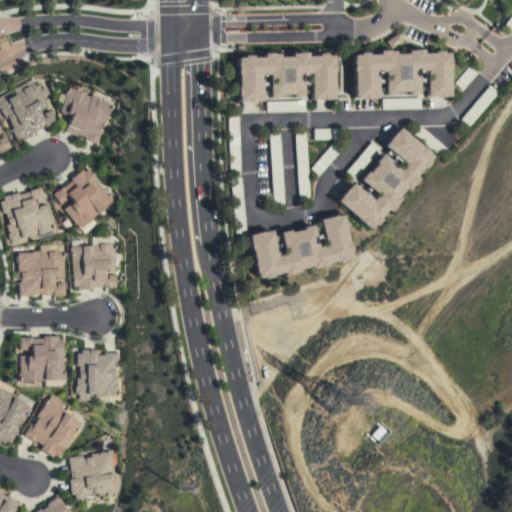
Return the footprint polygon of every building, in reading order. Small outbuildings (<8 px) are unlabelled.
[(511,29),(510,32),(502,25),(511,13),(511,29)] [(0,33),(11,53),(0,58),(0,33)] [(448,96),(424,97),(424,82),(420,82),(420,81),(416,82),(416,93),(406,94),(406,91),(393,92),(393,94),(382,94),(382,82),(379,82),(379,84),(375,84),(375,98),(351,99),(351,72),(350,72),(349,61),(351,60),(350,55),(357,55),(357,52),(366,52),(366,54),(376,54),(376,50),(386,50),(386,51),(392,51),(392,54),(404,54),(404,51),(410,51),(410,49),(420,49),(420,53),(432,53),(432,51),(440,51),(440,53),(447,52),(447,58),(448,58),(448,69),(447,69),(448,96)] [(308,85),(304,85),(304,84),(300,84),(300,96),(290,96),(290,94),(277,95),(277,97),(267,97),(266,86),(258,86),(259,101),(251,101),(242,102),(242,101),(236,101),(236,96),(235,96),(235,87),(236,87),(235,74),(234,74),(234,63),(235,63),(235,58),(241,58),(241,56),(249,55),(249,58),(261,57),(260,53),(270,53),(270,54),(277,53),(277,57),(289,57),(289,54),(294,53),(294,52),(304,52),(304,56),(315,56),(315,54),(324,53),(324,56),(331,55),(331,61),(332,61),(332,72),(331,72),(332,99),(325,99),(325,100),(317,100),(317,99),(308,100),(308,85)] [(461,90),(453,83),(467,66),(476,73),(461,90)] [(33,78),(36,85),(38,85),(40,89),(39,90),(47,105),(46,106),(46,107),(42,109),(41,108),(37,111),(41,119),(44,117),(42,114),(50,110),(56,121),(44,127),(44,126),(34,131),(35,134),(21,141),(20,138),(16,140),(16,139),(15,139),(10,129),(12,128),(6,117),(4,119),(0,111),(0,96),(4,94),(7,98),(15,94),(13,89),(33,78)] [(467,126),(459,119),(488,85),(497,92),(467,126)] [(97,144),(84,139),(84,138),(78,136),(79,135),(77,134),(76,136),(64,131),(70,115),(59,111),(63,103),(57,101),(60,93),(65,95),(67,89),(68,89),(69,87),(83,93),(83,94),(91,97),(92,95),(98,97),(98,98),(112,104),(111,106),(113,107),(110,113),(109,113),(102,129),(100,128),(99,131),(101,132),(97,144)] [(380,110),(380,99),(419,98),(419,109),(380,110)] [(303,100),(304,112),(264,113),(264,101),(303,100)] [(226,115),(237,115),(239,171),(228,171),(226,115)] [(445,148),(437,157),(412,135),(419,126),(445,148)] [(335,128),(335,140),(312,140),(312,129),(335,128)] [(360,193),(364,189),(366,187),(357,179),(364,172),(366,174),(374,164),(372,162),(379,154),(388,161),(391,158),(390,158),(392,155),(381,146),(386,140),(386,139),(392,133),(396,128),(417,146),(418,145),(426,152),(425,153),(429,156),(425,161),(427,162),(421,169),(420,167),(412,176),(415,179),(409,186),(408,186),(404,190),(402,188),(394,197),(396,199),(392,204),(393,205),(387,212),(384,209),(377,218),(378,219),(373,226),(371,224),(367,229),(363,226),(362,226),(354,220),(355,219),(334,201),(338,196),(338,195),(343,188),(344,189),(349,183),(360,193)] [(0,129),(1,131),(0,131),(0,138),(3,136),(10,147),(0,152),(0,129)] [(283,205),(272,206),(267,131),(279,130),(283,205)] [(308,200),(297,201),(293,133),(304,132),(308,200)] [(352,179),(344,172),(369,142),(378,149),(352,179)] [(331,143),(339,150),(317,176),(309,168),(331,143)] [(62,209),(68,204),(68,205),(71,202),(65,194),(62,197),(64,200),(59,204),(51,194),(61,187),(71,180),(69,178),(81,169),(83,172),(87,169),(106,194),(108,193),(112,199),(111,199),(112,201),(90,218),(90,219),(78,229),(75,225),(74,226),(72,223),(72,222),(62,209)] [(228,178),(239,177),(245,233),(234,234),(228,178)] [(9,241),(8,239),(7,239),(5,234),(6,234),(4,225),(6,224),(3,213),(1,213),(0,210),(0,200),(2,200),(1,197),(16,192),(16,195),(27,192),(27,191),(39,187),(43,199),(35,202),(34,198),(31,199),(33,208),(44,204),(49,221),(50,221),(52,228),(51,228),(51,230),(36,234),(36,233),(9,241)] [(272,245),(276,244),(277,245),(280,244),(277,232),(287,230),(288,233),(300,230),(300,227),(311,225),(313,236),(316,236),(316,235),(320,234),(317,220),(324,218),(333,216),(339,215),(345,242),(346,242),(349,252),(348,252),(349,257),(343,259),(343,261),(335,262),(334,260),(323,263),(324,267),(315,269),(314,268),(309,269),(308,266),(296,269),(297,272),(291,273),(291,274),(282,276),(281,272),(270,275),(270,277),(262,279),(261,277),(255,278),(254,273),(253,273),(251,262),(252,262),(249,250),(248,250),(246,241),(247,241),(246,235),(252,234),(261,232),(269,230),(272,245)] [(115,269),(107,269),(107,268),(103,269),(104,279),(107,279),(107,275),(115,275),(115,287),(103,288),(103,287),(91,287),(91,289),(76,290),(76,286),(71,286),(70,252),(69,252),(69,248),(70,248),(70,246),(88,246),(88,245),(91,245),(90,237),(113,236),(113,243),(114,243),(114,245),(115,245),(115,252),(114,252),(115,269)] [(63,278),(55,278),(55,277),(52,277),(52,287),(55,287),(55,283),(63,283),(63,296),(51,296),(51,295),(39,295),(39,293),(31,293),(31,296),(17,296),(16,282),(19,282),(19,279),(15,279),(15,273),(16,273),(16,262),(14,262),(14,257),(16,257),(16,253),(31,253),(31,251),(38,251),(38,253),(46,253),(46,252),(62,251),(62,253),(63,253),(64,260),(62,260),(63,278)] [(62,374),(63,374),(63,378),(62,378),(62,380),(33,380),(33,381),(17,382),(17,378),(16,378),(16,373),(17,373),(17,356),(24,356),(24,357),(29,357),(29,346),(25,346),(25,350),(17,350),(17,337),(24,337),(24,338),(30,338),(30,339),(41,338),(41,336),(56,336),(56,340),(61,340),(62,374)] [(90,400),(76,400),(76,394),(74,394),(74,392),(72,392),(73,387),(74,387),(74,377),(76,378),(77,366),(74,366),(74,354),(79,354),(79,350),(95,350),(95,355),(103,355),(103,353),(116,353),(116,367),(114,367),(113,376),(116,376),(116,387),(117,387),(117,393),(116,393),(116,396),(100,396),(100,397),(93,397),(93,395),(90,395),(90,400)] [(0,390),(7,394),(8,392),(13,395),(12,397),(29,407),(28,409),(29,410),(27,414),(26,414),(21,422),(18,421),(13,431),(15,432),(9,443),(5,440),(3,444),(0,442),(0,390)] [(22,435),(29,424),(31,426),(36,418),(34,417),(41,407),(39,406),(42,402),(43,403),(45,400),(46,400),(49,395),(61,403),(59,407),(64,411),(63,413),(79,424),(78,425),(79,426),(77,430),(76,430),(56,457),(53,455),(51,458),(38,449),(41,446),(34,441),(33,443),(22,435)] [(117,473),(119,485),(117,492),(113,492),(113,493),(112,494),(112,495),(105,496),(105,495),(97,496),(97,493),(85,495),(85,497),(73,499),(73,494),(69,495),(67,480),(72,479),(71,471),(68,471),(66,458),(80,456),(81,459),(90,457),(89,454),(100,453),(100,451),(105,451),(105,452),(109,452),(111,467),(112,467),(113,473),(117,473)] [(0,511),(0,493),(4,496),(6,495),(17,503),(9,511),(0,511)] [(32,511),(38,508),(40,510),(46,506),(45,504),(56,496),(64,507),(62,508),(64,511),(32,511)]
